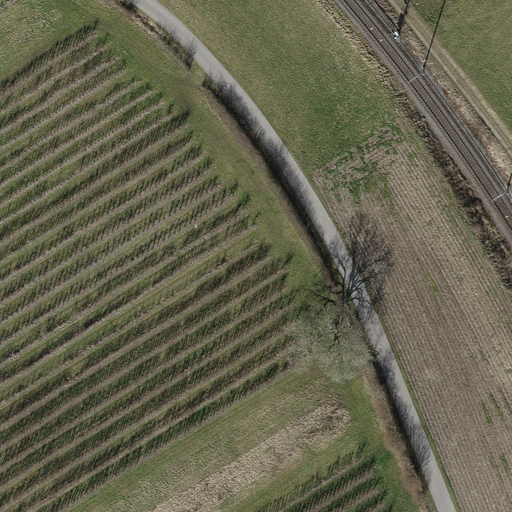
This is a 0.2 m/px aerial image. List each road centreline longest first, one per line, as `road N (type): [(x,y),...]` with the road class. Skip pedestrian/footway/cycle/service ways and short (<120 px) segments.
road 1 (track): [(448,511),(347,262),(303,186),(241,96),(140,0)]
road 2 (track): [(396,0),(511,146)]
